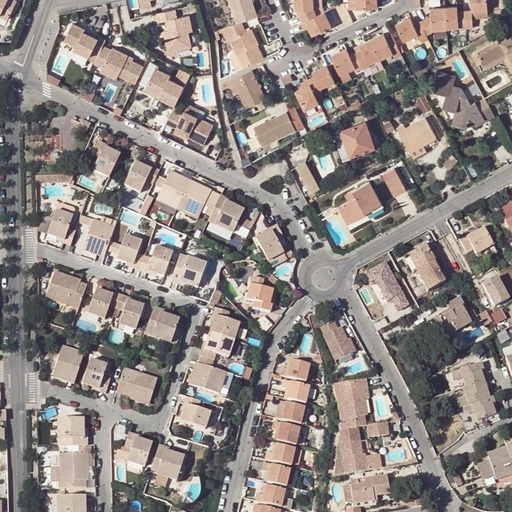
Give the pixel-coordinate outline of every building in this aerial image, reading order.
[(0,0),(0,13),(8,17),(16,0),(0,0)] [(244,22),(257,17),(251,0),(228,0),(236,24),(242,22),(244,22)] [(303,23),(316,16),(313,9),(313,0),(294,0),(295,11),(297,10),(303,23)] [(355,0),(347,0),(348,10),(356,9),(355,0)] [(355,0),(356,9),(377,8),(376,0),(355,0)] [(470,0),(472,12),(464,12),(466,29),(474,28),(472,14),(488,12),(486,0),(470,0)] [(325,12),(321,5),(313,9),(316,16),(325,12)] [(170,35),(165,36),(168,50),(192,45),(188,30),(193,29),(189,13),(177,16),(175,8),(156,12),(158,21),(166,19),(169,29),(170,35)] [(437,32),(436,30),(447,29),(445,8),(431,9),(432,15),(420,22),(427,37),(437,32)] [(445,8),(447,29),(458,28),(459,30),(466,29),(464,12),(458,13),(458,8),(445,8)] [(325,12),(331,27),(335,25),(329,10),(325,12)] [(309,28),(312,36),(331,27),(325,12),(316,16),(303,23),(301,24),(304,30),(309,28)] [(419,37),(421,42),(428,38),(427,37),(420,22),(413,25),(410,19),(396,26),(405,42),(419,37)] [(242,22),(236,24),(222,29),(224,33),(228,42),(231,41),(236,51),(244,68),(261,60),(255,47),(258,45),(260,45),(253,29),(247,32),(242,22)] [(103,45),(106,40),(98,36),(97,38),(84,32),(85,30),(73,23),(64,41),(77,46),(75,50),(90,57),(93,50),(99,53),(103,45)] [(224,33),(222,29),(216,31),(217,38),(221,37),(220,35),(224,33)] [(401,54),(399,48),(394,38),(388,41),(385,37),(384,34),(371,40),(380,59),(381,60),(393,55),(394,57),(401,54)] [(506,52),(511,62),(511,36),(511,37),(507,40),(505,36),(477,51),(484,63),(506,52)] [(356,53),(364,69),(371,66),(370,64),(380,59),(371,40),(360,45),(362,50),(356,53)] [(99,53),(94,63),(103,68),(104,65),(120,72),(118,75),(135,83),(144,66),(133,61),(127,58),(128,55),(113,48),(112,49),(103,45),(99,53)] [(264,58),(258,45),(255,47),(261,60),(264,58)] [(341,75),(349,71),(356,68),(358,72),(364,69),(356,53),(351,55),(348,49),(332,57),(341,75)] [(244,68),(236,51),(232,53),(231,55),(231,58),(238,71),(244,68)] [(443,63),(459,54),(457,51),(449,55),(441,59),(443,63)] [(511,72),(511,62),(506,52),(484,63),(486,68),(504,59),(511,72)] [(393,55),(381,60),(384,67),(396,61),(396,59),(402,56),(401,54),(394,57),(393,55)] [(120,72),(104,65),(103,68),(100,72),(116,79),(118,75),(120,72)] [(315,95),(322,92),(324,91),(322,89),(335,83),(327,65),(313,73),(315,76),(308,79),(315,95)] [(161,94),(159,98),(175,105),(185,86),(169,79),(171,75),(156,67),(146,87),(161,94)] [(420,82),(429,77),(425,68),(416,73),(420,82)] [(267,99),(253,70),(235,78),(238,85),(237,85),(240,93),(248,108),(267,99)] [(353,78),(349,71),(341,75),(345,83),(353,78)] [(454,111),(452,118),(466,122),(467,120),(471,126),(474,124),(492,114),(484,99),(483,97),(470,104),(462,88),(452,85),(454,76),(438,72),(432,92),(445,95),(441,107),(454,111)] [(235,96),(240,93),(237,85),(238,85),(235,78),(222,84),(223,90),(231,87),(235,96)] [(296,91),(304,110),(319,103),(318,100),(315,95),(308,79),(302,83),(304,87),(296,91)] [(421,91),(416,81),(412,83),(417,93),(421,91)] [(144,91),(159,98),(161,94),(146,87),(144,91)] [(82,88),(78,95),(91,101),(94,93),(82,88)] [(325,96),(322,92),(315,95),(318,100),(325,96)] [(277,95),(270,98),(273,104),(280,101),(277,95)] [(432,110),(424,96),(417,100),(425,114),(432,110)] [(350,109),(359,104),(358,102),(347,107),(348,110),(350,109)] [(202,120),(206,112),(188,103),(185,111),(202,120)] [(355,117),(363,112),(359,104),(350,109),(355,117)] [(254,127),(259,136),(264,146),(303,127),(294,108),(254,127)] [(173,110),(166,124),(174,127),(180,113),(173,110)] [(175,130),(189,137),(205,144),(214,125),(202,120),(185,111),(183,115),(176,128),(175,130)] [(180,113),(174,127),(176,128),(183,115),(180,113)] [(492,114),(474,124),(476,128),(494,118),(492,114)] [(85,120),(76,116),(72,126),(81,129),(85,120)] [(417,123),(405,129),(402,124),(396,127),(410,152),(422,146),(435,139),(423,117),(416,121),(417,123)] [(464,129),(466,122),(452,118),(451,125),(464,129)] [(365,121),(341,130),(348,157),(374,148),(365,121)] [(259,136),(254,127),(248,130),(253,139),(259,136)] [(341,130),(340,127),(331,130),(342,160),(348,159),(348,157),(341,130)] [(189,137),(175,130),(174,133),(188,139),(189,137)] [(109,177),(119,155),(110,151),(103,148),(104,145),(98,142),(92,155),(99,158),(93,170),(109,177)] [(425,151),(422,146),(410,152),(413,158),(425,151)] [(152,183),(158,170),(151,167),(150,169),(144,167),(134,162),(124,184),(139,192),(145,180),(152,183)] [(298,167),(312,194),(321,189),(306,162),(298,167)] [(394,168),(382,175),(394,196),(405,190),(394,168)] [(180,178),(181,176),(170,171),(156,199),(177,209),(189,182),(180,178)] [(197,218),(210,189),(200,185),(199,187),(189,182),(177,209),(197,218)] [(364,212),(380,203),(368,182),(343,195),(346,201),(336,207),(346,224),(365,214),(364,212)] [(242,211),(240,206),(231,202),(226,199),(227,197),(220,194),(208,220),(233,231),(242,211)] [(496,207),(500,214),(511,207),(511,206),(509,200),(496,207)] [(56,212),(73,218),(75,212),(74,209),(60,204),(58,205),(56,212)] [(259,208),(250,204),(247,210),(254,217),(259,208)] [(511,207),(500,214),(511,234),(511,233),(511,207)] [(244,215),(253,220),(254,217),(247,210),(244,215)] [(47,235),(57,239),(64,241),(63,244),(70,246),(75,233),(68,230),(73,218),(56,212),(54,217),(47,235)] [(38,232),(47,235),(54,217),(37,218),(38,232)] [(103,217),(100,223),(113,228),(116,222),(103,217)] [(95,252),(104,255),(106,251),(108,243),(113,228),(100,223),(92,221),(82,250),(94,254),(95,252)] [(278,240),(280,241),(284,238),(277,225),(268,230),(270,231),(278,240)] [(472,229),(457,238),(465,254),(472,250),(475,255),(492,246),(487,237),(493,233),(489,225),(477,231),(474,233),(472,229)] [(265,234),(256,240),(268,262),(284,253),(278,242),(280,241),(278,240),(270,231),(268,230),(264,232),(265,234)] [(454,253),(461,251),(452,232),(446,235),(454,253)] [(493,233),(487,237),(492,246),(498,242),(493,233)] [(125,262),(132,265),(131,267),(139,270),(143,257),(136,254),(140,242),(124,236),(120,247),(118,255),(116,259),(125,262)] [(118,255),(120,247),(108,243),(106,251),(118,255)] [(411,256),(419,270),(415,272),(426,292),(443,282),(432,262),(433,262),(423,243),(416,247),(419,252),(411,256)] [(146,270),(154,273),(163,276),(171,252),(154,246),(150,259),(143,257),(139,270),(145,272),(146,270)] [(416,247),(402,255),(412,273),(415,272),(419,270),(411,256),(419,252),(416,247)] [(294,256),(292,252),(289,250),(286,252),(289,259),(294,256)] [(179,281),(187,284),(195,287),(204,262),(180,254),(171,281),(178,284),(179,281)] [(373,269),(395,317),(414,308),(392,260),(373,269)] [(81,309),(89,286),(81,283),(69,279),(70,277),(57,272),(48,298),(81,309)] [(275,283),(279,279),(271,272),(267,277),(275,283)] [(496,307),(511,300),(511,294),(504,275),(485,282),(496,307)] [(253,276),(248,299),(255,301),(253,308),(271,312),(273,304),(271,304),(273,294),(274,289),(263,286),(264,279),(253,276)] [(115,295),(108,293),(98,289),(92,307),(90,313),(107,319),(111,306),(118,309),(123,295),(116,292),(115,295)] [(214,289),(210,301),(214,302),(217,303),(221,291),(214,289)] [(137,329),(145,306),(136,302),(129,300),(130,297),(123,295),(118,309),(125,311),(121,323),(137,329)] [(470,323),(469,321),(475,318),(471,311),(465,315),(460,306),(463,305),(458,297),(445,305),(448,310),(429,320),(438,336),(452,328),(455,332),(470,323)] [(173,343),(181,319),(170,315),(162,312),(163,309),(156,306),(147,333),(173,343)] [(214,322),(211,332),(235,339),(240,322),(228,318),(230,311),(216,307),(214,314),(216,315),(214,322)] [(489,316),(497,332),(506,327),(497,311),(489,316)] [(490,323),(484,312),(477,316),(483,327),(490,323)] [(333,360),(352,352),(346,339),(341,327),(337,328),(334,321),(320,326),(324,334),(322,334),(333,360)] [(452,328),(438,336),(440,340),(455,332),(452,328)] [(235,339),(211,332),(208,342),(206,348),(203,348),(201,355),(202,356),(200,363),(212,366),(217,352),(229,356),(235,339)] [(349,338),(346,339),(352,352),(355,351),(349,338)] [(54,376),(66,379),(66,377),(77,380),(85,353),(64,346),(54,376)] [(501,349),(504,359),(511,356),(511,348),(511,346),(501,349)] [(104,377),(108,364),(92,359),(84,382),(94,386),(101,388),(100,391),(107,393),(112,379),(104,377)] [(291,359),(289,368),(286,368),(281,367),(279,375),(305,381),(309,363),(291,359)] [(200,363),(199,362),(196,373),(194,372),(190,384),(220,393),(227,371),(212,366),(200,363)] [(453,380),(462,377),(465,387),(484,381),(486,380),(484,374),(482,374),(480,369),(482,368),(480,362),(450,371),(453,380)] [(126,368),(119,391),(126,394),(138,398),(137,400),(151,405),(159,379),(126,368)] [(227,371),(220,393),(228,396),(235,374),(227,371)] [(284,378),(282,386),(286,387),(289,387),(287,398),(305,402),(309,385),(284,378)] [(365,415),(362,399),(360,387),(364,387),(366,386),(365,378),(337,382),(336,382),(343,423),(339,424),(340,429),(364,426),(362,416),(365,415)] [(484,389),(486,388),(484,381),(465,387),(462,388),(466,397),(455,400),(457,408),(461,407),(489,397),(487,391),(485,392),(484,389)] [(187,404),(185,410),(182,420),(206,428),(211,411),(199,408),(201,400),(187,396),(185,403),(187,404)] [(489,397),(461,407),(463,414),(473,410),(476,421),(497,414),(495,406),(493,407),(491,403),(493,402),(491,397),(489,397)] [(277,409),(276,409),(274,416),(300,423),(305,406),(279,399),(277,409)] [(457,416),(463,414),(461,407),(457,408),(455,409),(457,416)] [(400,419),(396,410),(392,412),(392,415),(390,416),(391,422),(400,420),(400,419)] [(60,448),(89,446),(89,439),(85,439),(85,430),(85,419),(60,420),(60,448)] [(279,429),(277,439),(295,444),(300,426),(274,420),(272,428),(276,429),(279,429)] [(384,423),(365,426),(367,438),(387,435),(385,426),(384,423)] [(308,428),(300,426),(295,444),(304,446),(308,428)] [(141,442),(135,440),(135,437),(128,435),(124,448),(131,451),(126,463),(144,469),(152,445),(141,442)] [(359,439),(340,442),(344,473),(367,470),(364,454),(362,455),(359,439)] [(295,447),(276,443),(274,452),(271,452),(267,451),(265,458),(291,465),(291,462),(295,447)] [(166,446),(160,444),(151,472),(157,474),(169,478),(177,480),(185,456),(174,452),(166,449),(167,447),(166,446)] [(302,449),(295,447),(291,462),(299,464),(302,449)] [(494,480),(511,474),(511,467),(505,447),(491,452),(492,456),(486,458),(487,461),(476,465),(482,480),(493,477),(494,480)] [(89,454),(89,469),(93,469),(93,448),(80,448),(81,455),(89,454)] [(63,490),(87,489),(87,482),(87,469),(89,469),(89,454),(81,455),(62,455),(62,468),(63,483),(63,490)] [(269,470),(267,480),(286,485),(290,467),(264,461),(262,469),(266,470),(269,470)] [(297,469),(290,467),(286,485),(293,486),(297,469)] [(62,468),(52,468),(53,484),(63,483),(62,468)] [(453,474),(456,482),(462,480),(458,472),(453,474)] [(157,474),(154,485),(165,488),(169,478),(157,474)] [(389,493),(386,474),(363,478),(363,482),(358,483),(357,479),(349,480),(350,484),(342,486),(344,502),(352,504),(374,500),(373,496),(376,495),(389,493)] [(281,506),(285,489),(266,485),(264,494),(261,493),(257,492),(255,500),(281,506)] [(323,511),(325,494),(315,492),(313,511),(323,511)] [(421,493),(408,494),(410,509),(422,507),(421,493)] [(61,511),(87,511),(88,509),(88,497),(62,498),(61,511)]
